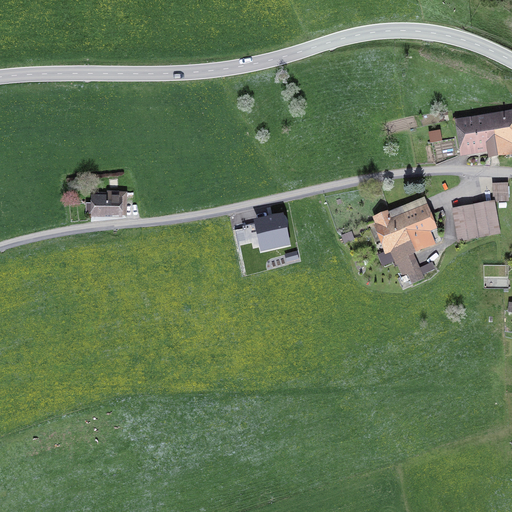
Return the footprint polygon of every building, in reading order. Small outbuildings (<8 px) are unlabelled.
[(511,115),(457,124),(462,158),(489,153),(490,163),(511,159),(511,115)] [(441,131),(430,132),(431,142),(443,141),(441,131)] [(510,187),(495,187),(495,196),(511,195),(510,187)] [(93,201),(93,219),(128,220),(129,196),(109,195),(109,201),(93,201)] [(511,195),(495,196),(495,203),(511,203),(511,195)] [(380,228),(375,231),(386,256),(395,252),(411,288),(427,281),(416,258),(440,248),(435,236),(442,233),(427,199),(377,221),(380,228)] [(496,204),(454,212),(460,243),(502,235),(496,204)] [(283,213),(253,219),(260,251),(290,245),(283,213)]
